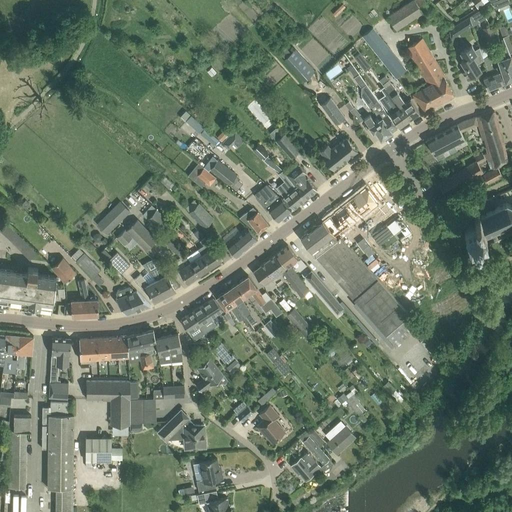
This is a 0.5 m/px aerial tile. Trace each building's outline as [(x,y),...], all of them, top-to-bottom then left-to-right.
[(397,31),(423,13),(430,8),(423,0),(410,0),(386,16),(397,31)] [(482,0),(479,0),(475,4),(478,8),(484,3),(482,0)] [(483,17),(479,11),(470,17),(472,24),(483,17)] [(462,30),(472,24),(470,17),(458,24),(462,30)] [(295,23),(294,24),(290,27),(298,35),(302,31),(295,23)] [(489,43),(492,42),(496,41),(490,26),(483,28),(489,43)] [(373,27),(362,35),(391,72),(400,65),(387,50),(389,48),(373,27)] [(511,58),(511,55),(510,53),(511,52),(511,43),(509,34),(503,37),(503,38),(501,39),(504,48),(495,51),(498,60),(505,81),(511,77),(511,58)] [(412,95),(422,109),(424,111),(454,95),(444,77),(446,77),(425,43),(422,37),(406,47),(409,53),(414,61),(415,60),(430,84),(412,95)] [(477,64),(484,60),(483,57),(480,48),(475,51),(472,46),(460,53),(464,58),(460,61),(466,70),(463,72),(464,72),(467,78),(477,72),(481,70),(477,64)] [(284,59),(304,81),(315,71),(295,49),(284,59)] [(359,52),(354,57),(365,71),(370,67),(359,52)] [(498,67),(493,69),(488,55),(483,57),(484,60),(489,75),(484,77),(484,76),(483,77),(487,88),(488,88),(503,82),(500,72),(499,70),(498,67)] [(0,108),(25,104),(22,88),(6,90),(0,58),(0,108)] [(353,66),(348,70),(354,77),(359,84),(364,80),(359,73),(358,73),(353,66)] [(385,75),(379,79),(384,85),(386,87),(408,119),(419,111),(413,103),(410,99),(405,103),(397,92),(393,86),(399,82),(399,81),(394,75),(389,79),(385,75)] [(261,90),(264,87),(254,76),(250,79),(261,90)] [(381,139),(397,128),(374,95),(369,88),(366,84),(361,87),(361,94),(370,107),(371,106),(377,115),(377,117),(373,119),(370,114),(364,118),(360,113),(354,106),(353,107),(349,101),(345,103),(359,122),(364,118),(369,126),(373,132),(375,131),(381,139)] [(384,94),(378,99),(390,114),(393,118),(399,126),(408,119),(386,87),(384,85),(380,88),(384,94)] [(324,95),(317,100),(321,104),(335,123),(345,116),(331,97),(327,99),(324,95)] [(507,155),(494,111),(465,119),(457,124),(461,132),(479,125),(483,139),(484,139),(488,152),(485,153),(486,157),(491,170),(497,166),(507,160),(507,155)] [(185,123),(185,122),(191,116),(185,112),(179,118),(185,123)] [(185,122),(199,134),(204,128),(191,116),(185,122)] [(462,132),(461,132),(457,124),(427,139),(435,155),(447,148),(450,153),(453,151),(461,147),(468,143),(465,139),(462,132)] [(205,138),(210,133),(205,128),(200,134),(205,138)] [(275,140),(291,158),(300,149),(285,131),(275,140)] [(234,132),(229,137),(235,143),(238,146),(243,140),(234,132)] [(323,156),(327,161),(334,169),(357,151),(346,137),(331,149),(327,144),(320,150),(324,155),(323,156)] [(267,153),(268,152),(259,143),(253,150),(261,158),(267,153)] [(476,160),(478,162),(485,158),(482,152),(474,156),(476,160)] [(209,169),(218,159),(213,155),(204,167),(208,171),(209,169)] [(250,156),(246,160),(258,172),(263,168),(250,156)] [(218,159),(209,169),(229,185),(237,175),(218,159)] [(446,195),(483,172),(478,162),(476,160),(447,178),(438,183),(446,195)] [(198,162),(188,175),(193,180),(202,186),(205,181),(210,185),(215,177),(208,171),(204,167),(198,162)] [(282,170),(280,172),(287,181),(288,183),(290,181),(291,182),(294,180),(297,185),(295,187),(304,199),(317,189),(311,181),(307,177),(306,178),(303,174),(305,172),(299,164),(285,174),(282,170)] [(242,173),(263,190),(269,183),(247,166),(242,173)] [(479,187),(487,182),(488,183),(502,175),(497,166),(491,170),(484,173),(474,179),(479,187)] [(284,180),(276,187),(293,208),(304,199),(295,187),(297,185),(294,180),(291,182),(290,181),(288,183),(287,181),(280,172),(279,173),(284,180)] [(148,191),(153,186),(148,182),(143,186),(148,191)] [(256,196),(256,197),(266,210),(268,208),(272,213),(276,217),(278,220),(292,209),(285,202),(282,197),(269,186),(262,191),(256,196)] [(322,221),(335,237),(341,232),(352,223),(355,227),(363,220),(361,217),(371,210),(374,214),(382,208),(365,186),(322,221)] [(182,203),(185,200),(176,191),(173,194),(177,198),(182,203)] [(492,198),(477,205),(479,213),(480,214),(496,207),(492,198)] [(26,209),(31,204),(25,199),(21,203),(24,207),(26,209)] [(107,233),(129,211),(120,201),(97,223),(107,233)] [(204,227),(214,218),(199,202),(189,211),(204,227)] [(476,236),(477,241),(479,247),(479,249),(480,249),(481,247),(499,239),(494,229),(511,221),(511,205),(506,202),(496,207),(480,214),(479,213),(478,212),(474,213),(473,214),(474,217),(462,221),(468,239),(476,236)] [(143,214),(147,218),(156,208),(152,204),(143,214)] [(258,210),(257,211),(253,207),(248,211),(240,218),(252,228),(254,227),(258,231),(268,223),(262,216),(258,210)] [(156,208),(147,218),(159,229),(168,219),(161,212),(156,208)] [(149,246),(157,239),(137,219),(126,229),(126,230),(133,236),(132,236),(145,250),(146,249),(152,255),(155,252),(149,246)] [(346,244),(341,238),(337,240),(335,237),(322,221),(317,225),(317,226),(314,228),(313,228),(302,237),(301,236),(301,237),(316,256),(353,299),(377,278),(372,272),(346,244)] [(387,224),(372,235),(379,245),(394,233),(387,224)] [(254,234),(251,230),(248,227),(246,229),(244,230),(239,234),(227,244),(230,248),(236,255),(257,238),(254,234)] [(124,244),(132,236),(133,236),(126,230),(126,229),(125,229),(121,233),(116,237),(124,244)] [(213,246),(212,247),(204,237),(200,240),(200,241),(203,245),(198,248),(210,266),(221,259),(221,260),(221,259),(216,251),(213,246)] [(179,269),(182,274),(187,282),(188,282),(187,281),(198,274),(187,256),(183,251),(171,241),(167,245),(177,253),(178,254),(180,257),(174,261),(179,269)] [(286,267),(282,270),(291,282),(298,276),(289,265),(298,258),(288,245),(276,254),(286,267)] [(79,248),(70,256),(75,261),(83,252),(79,248)] [(108,260),(121,273),(130,264),(117,251),(112,256),(104,248),(100,252),(108,260)] [(198,248),(187,256),(198,274),(210,266),(198,248)] [(100,269),(84,253),(75,261),(92,277),(100,269)] [(276,254),(253,270),(263,284),(282,270),(286,267),(276,254)] [(70,276),(76,272),(63,257),(51,266),(63,280),(64,289),(74,281),(70,276)] [(167,275),(170,274),(160,264),(148,271),(156,279),(164,294),(174,289),(175,289),(170,280),(167,275)] [(0,305),(9,307),(9,302),(21,303),(20,308),(39,311),(52,313),(53,303),(56,277),(42,275),(37,275),(38,268),(28,267),(27,273),(25,272),(13,271),(0,269),(0,305)] [(312,270),(304,276),(337,314),(345,308),(312,270)] [(164,294),(156,279),(148,271),(142,276),(140,273),(134,279),(144,290),(148,294),(150,293),(150,294),(151,294),(154,300),(155,300),(154,299),(164,294)] [(251,291),(260,305),(265,312),(270,308),(276,316),(283,311),(271,297),(266,301),(248,275),(236,283),(245,296),(251,291)] [(297,290),(304,284),(298,276),(291,282),(297,290)] [(64,316),(72,315),(99,314),(97,298),(88,298),(84,278),(78,279),(82,299),(71,299),(71,303),(65,303),(64,316)] [(395,346),(414,330),(418,326),(408,315),(409,314),(377,278),(353,299),(395,346)] [(227,289),(245,315),(250,312),(241,298),(245,296),(236,283),(227,289)] [(116,298),(120,304),(126,314),(151,305),(137,290),(133,291),(132,288),(129,286),(117,290),(116,294),(117,297),(116,298)] [(227,289),(217,296),(226,309),(230,306),(239,319),(245,315),(227,289)] [(213,297),(202,304),(211,318),(224,310),(218,303),(213,297)] [(211,318),(202,304),(191,312),(199,326),(207,321),(209,324),(211,328),(216,325),(211,318)] [(286,314),(291,321),(298,329),(309,341),(317,334),(294,307),(286,314)] [(226,320),(231,316),(227,311),(222,314),(226,320)] [(194,340),(203,334),(204,333),(199,326),(191,312),(180,319),(189,333),(189,332),(194,340)] [(245,315),(250,323),(255,319),(250,312),(245,315)] [(269,330),(275,324),(270,319),(264,324),(269,330)] [(292,334),(298,329),(291,321),(285,326),(292,334)] [(157,345),(155,338),(153,329),(141,332),(140,332),(145,350),(148,362),(152,361),(153,361),(151,353),(153,353),(152,346),(157,345)] [(148,362),(145,350),(140,332),(139,332),(128,335),(129,354),(140,351),(143,364),(147,363),(148,362)] [(171,359),(182,358),(181,349),(182,349),(178,332),(167,335),(170,351),(171,359)] [(15,376),(16,366),(18,351),(17,351),(17,344),(20,344),(20,334),(6,333),(4,350),(5,355),(4,366),(2,375),(15,376)] [(18,351),(16,366),(24,367),(25,359),(26,352),(32,353),(32,350),(33,335),(20,334),(20,344),(17,344),(17,351),(18,351)] [(129,354),(128,335),(79,338),(80,359),(129,356),(129,354)] [(171,359),(170,351),(167,335),(155,338),(157,345),(159,354),(161,363),(165,362),(165,360),(171,360),(171,359)] [(367,346),(372,342),(366,335),(361,339),(367,346)] [(51,354),(51,362),(57,363),(57,364),(67,365),(68,365),(68,355),(70,355),(71,338),(71,337),(52,336),(51,354)] [(241,365),(240,363),(236,359),(232,354),(231,356),(220,343),(214,349),(224,362),(226,361),(229,364),(227,366),(232,373),(241,365)] [(284,374),(291,368),(279,355),(273,361),(284,374)] [(223,374),(216,364),(210,357),(197,367),(205,377),(196,384),(201,391),(210,384),(211,384),(223,374)] [(354,382),(358,378),(347,366),(343,370),(354,382)] [(50,385),(49,397),(67,398),(68,382),(60,381),(60,379),(57,379),(51,379),(50,379),(50,385)] [(130,381),(127,381),(86,380),(86,398),(111,398),(111,424),(112,424),(128,424),(130,424),(130,422),(130,410),(130,399),(130,381)] [(130,399),(138,398),(138,396),(139,396),(138,381),(130,381),(130,399)] [(349,387),(351,390),(353,392),(353,393),(354,393),(357,390),(353,384),(349,387)] [(163,388),(164,397),(174,397),(174,385),(163,386),(163,388)] [(174,397),(175,397),(185,396),(184,385),(174,385),(174,397)] [(272,386),(260,398),(264,402),(276,391),(272,386)] [(153,389),(154,398),(164,397),(163,388),(153,389)] [(282,396),(288,394),(285,388),(279,390),(282,396)] [(353,393),(353,392),(351,390),(345,395),(343,393),(337,397),(341,402),(341,403),(354,393),(353,393)] [(354,393),(341,403),(343,405),(348,402),(351,406),(352,407),(359,414),(365,409),(359,401),(360,401),(354,393)] [(0,405),(10,406),(11,397),(8,397),(0,397),(0,405)] [(130,410),(144,410),(144,398),(138,398),(130,399),(130,410)] [(68,414),(68,400),(51,399),(51,406),(43,406),(42,422),(43,422),(43,425),(42,425),(42,448),(48,448),(48,488),(56,488),(73,488),(74,414),(68,414)] [(279,416),(269,404),(259,413),(265,419),(257,426),(263,432),(264,432),(266,434),(265,435),(266,435),(273,442),(285,432),(275,419),(279,416)] [(237,414),(242,420),(253,411),(248,405),(237,414)] [(185,448),(195,447),(205,446),(204,424),(195,425),(188,418),(189,418),(181,409),(158,432),(166,440),(168,438),(185,437),(185,448)] [(137,422),(144,422),(144,410),(130,410),(130,422),(137,422)] [(9,430),(8,487),(25,488),(26,431),(31,431),(31,415),(14,415),(14,430),(9,430)] [(356,436),(349,429),(345,425),(345,426),(341,421),(326,434),(331,438),(327,442),(337,453),(356,436)] [(319,445),(320,445),(325,440),(314,428),(308,433),(319,445)] [(306,480),(315,472),(317,475),(333,463),(309,436),(303,441),(310,449),(308,451),(291,466),(296,472),(298,471),(306,480)] [(86,439),(86,461),(91,461),(111,461),(111,459),(111,447),(112,440),(86,439)] [(111,459),(122,459),(122,447),(111,447),(111,459)] [(221,466),(219,466),(217,458),(210,460),(209,459),(207,459),(207,460),(199,462),(193,463),(196,480),(199,490),(206,489),(216,487),(214,479),(223,477),(222,471),(221,466)] [(213,491),(217,490),(216,490),(207,492),(197,494),(198,499),(198,500),(199,503),(208,501),(209,511),(230,511),(230,510),(232,510),(231,504),(229,504),(227,497),(215,499),(213,491)]
